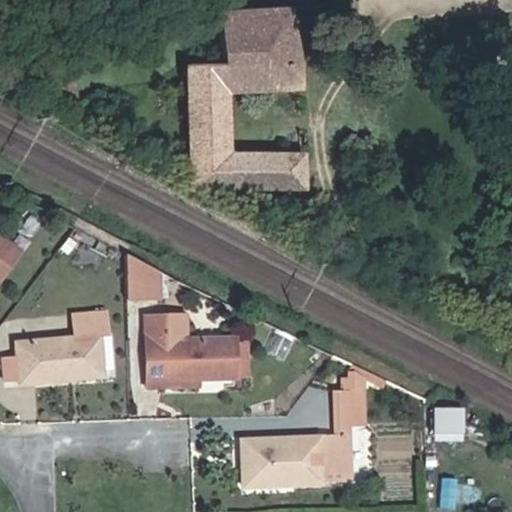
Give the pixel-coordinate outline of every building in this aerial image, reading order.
[(208,184),(294,181),(292,142),(217,143),(217,81),(291,79),(290,47),(285,4),(252,5),(217,6),(217,9),(217,61),(178,61),(175,168),(175,185),(179,184),(181,184),(205,184),(208,184)] [(129,143),(149,155),(156,140),(135,129),(129,143)] [(0,273),(17,253),(0,239),(0,273)] [(112,251),(112,299),(145,297),(147,270),(115,253),(112,251)] [(98,326),(67,325),(66,348),(9,347),(9,364),(8,386),(8,389),(57,391),(57,382),(87,381),(89,347),(97,347),(98,326)] [(177,326),(136,325),(137,387),(223,385),(223,347),(177,346),(177,326)] [(9,364),(0,363),(0,385),(8,386),(9,364)] [(366,391),(337,372),(332,379),(346,388),(362,398),(366,391)] [(325,401),(346,401),(346,388),(332,379),(332,387),(326,386),(325,401)] [(346,417),(346,401),(325,401),(320,401),(320,444),(331,444),(331,436),(336,435),(346,435),(345,426),(337,426),(337,417),(345,417),(346,417)] [(438,437),(468,439),(470,406),(440,404),(438,437)] [(331,488),(331,444),(320,444),(233,445),(235,490),(331,488)]
